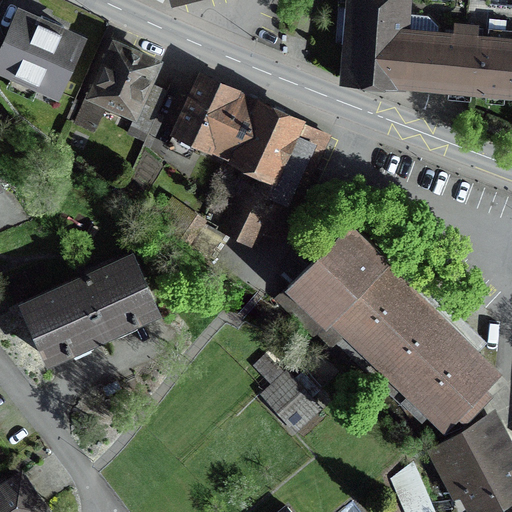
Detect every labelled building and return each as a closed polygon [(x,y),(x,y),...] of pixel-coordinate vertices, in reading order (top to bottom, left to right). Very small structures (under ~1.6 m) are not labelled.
[(350,0),(344,79),(401,83),(401,80),(464,86),(511,90),(511,4),(490,2),(489,0),(350,0)] [(78,42),(59,33),(62,27),(40,17),(37,23),(18,14),(0,53),(0,67),(56,92),(78,42)] [(158,60),(110,38),(83,98),(131,119),(158,60)] [(253,98),(202,74),(169,145),(188,155),(196,139),(199,141),(233,157),(259,101),(253,98)] [(279,110),(259,101),(233,157),(254,167),(267,173),(260,189),(243,181),(234,199),(231,199),(220,221),(228,225),(225,231),(253,244),(261,228),(277,235),(285,227),(286,227),(305,185),(328,135),(300,122),(301,120),(279,110)] [(184,206),(174,199),(160,220),(172,231),(187,240),(202,218),(184,206)] [(389,265),(384,260),(388,256),(350,219),(287,283),(288,284),(276,296),(313,332),(317,329),(332,344),(345,331),(443,426),(496,370),(389,265)] [(132,254),(23,303),(48,358),(111,329),(157,309),(132,254)] [(264,377),(272,385),(285,373),(266,353),(253,365),(264,377)] [(272,385),(263,393),(280,411),(295,428),(320,406),(287,371),(285,373),(272,385)] [(453,497),(460,493),(511,464),(511,460),(491,421),(429,454),(453,497)] [(511,464),(460,493),(470,511),(494,511),(511,502),(511,464)] [(18,472),(0,484),(0,511),(43,511),(44,511),(18,472)]
